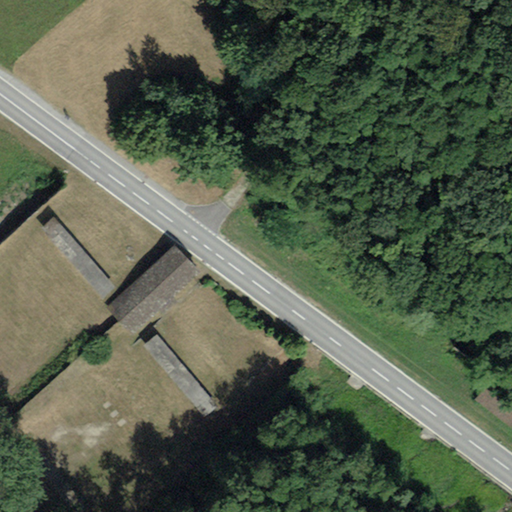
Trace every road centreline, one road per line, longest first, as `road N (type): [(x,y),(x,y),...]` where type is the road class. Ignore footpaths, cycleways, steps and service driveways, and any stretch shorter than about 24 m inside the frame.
road 1 (secondary): [(511,473),(0,91)]
road 2 (track): [(392,0),(196,238)]
